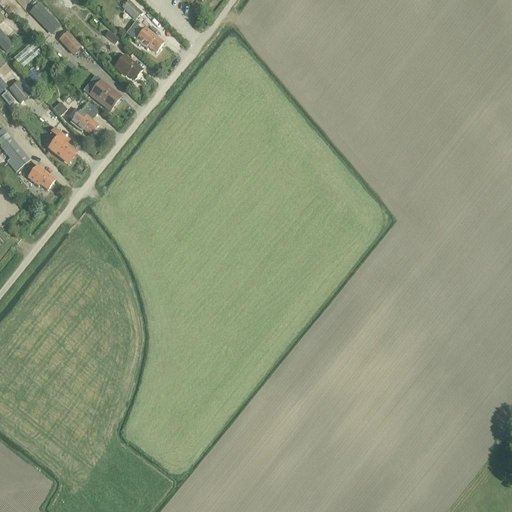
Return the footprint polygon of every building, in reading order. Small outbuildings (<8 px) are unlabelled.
[(129,2),(122,9),(135,22),(142,15),(129,2)] [(36,16),(53,34),(60,27),(43,9),(40,5),(32,12),(36,16)] [(0,28),(0,45),(7,53),(16,46),(0,28)] [(139,48),(141,45),(147,51),(149,49),(156,55),(164,45),(145,30),(136,42),(134,44),(139,48)] [(105,38),(116,46),(120,40),(109,32),(105,38)] [(73,56),(80,49),(67,35),(60,42),(73,56)] [(41,47),(47,54),(52,50),(46,43),(41,47)] [(32,44),(15,60),(24,69),(41,53),(32,44)] [(135,82),(142,72),(124,58),(115,69),(126,78),(127,76),(135,82)] [(70,62),(65,67),(73,74),(77,69),(70,62)] [(26,75),(38,90),(45,84),(41,80),(43,78),(39,73),(37,75),(33,70),(26,75)] [(30,96),(18,82),(8,90),(21,105),(30,96)] [(101,83),(90,97),(110,113),(121,99),(101,83)] [(88,103),(82,112),(94,120),(101,112),(88,103)] [(60,119),(68,112),(61,104),(53,111),(60,119)] [(68,118),(73,122),(71,125),(82,134),(83,132),(91,137),(99,128),(80,113),(79,114),(74,110),(68,118)] [(77,155),(66,147),(71,141),(55,129),(51,134),(59,140),(49,152),(60,161),(62,159),(69,165),(77,155)] [(16,174),(30,162),(11,139),(11,140),(3,130),(0,132),(0,146),(1,148),(11,160),(7,163),(16,174)] [(48,192),(55,183),(37,168),(28,180),(39,188),(40,187),(48,192)]
